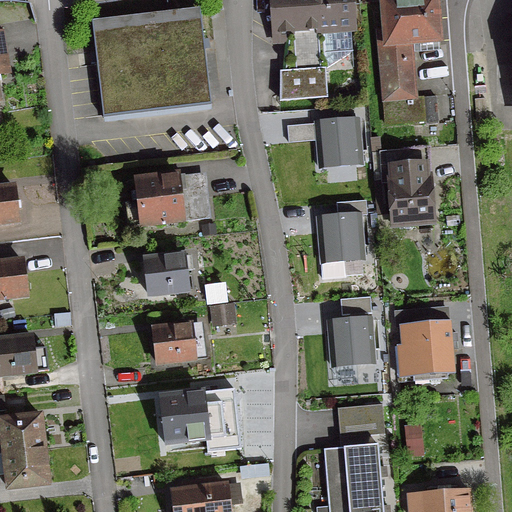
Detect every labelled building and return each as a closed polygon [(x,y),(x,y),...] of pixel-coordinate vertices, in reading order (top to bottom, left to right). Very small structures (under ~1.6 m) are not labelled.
[(352,29),(349,0),(270,0),(273,34),(290,33),(293,71),(278,72),(277,103),(325,100),(320,31),(352,29)] [(438,41),(434,0),(389,0),(380,1),(383,32),(375,33),(383,125),(422,122),(424,134),(437,133),(434,97),(414,99),(409,44),(438,41)] [(201,40),(199,20),(91,32),(101,118),(209,105),(201,40)] [(511,71),(511,69),(508,68),(505,67),(502,67),(499,69),(497,72),(496,75),(497,79),(498,82),(501,84),(504,84),(508,84),(511,82),(511,80),(511,71)] [(511,88),(509,86),(505,85),(502,86),(499,88),(497,91),(496,94),(497,97),(499,100),(502,102),(505,103),(508,102),(511,100),(511,99),(511,88)] [(362,162),(358,119),(318,122),(321,166),(362,162)] [(183,190),(182,176),(134,182),(137,202),(123,204),(126,228),(207,219),(204,188),(183,190)] [(387,181),(391,227),(431,224),(428,178),(387,181)] [(0,224),(16,222),(12,188),(0,189),(0,224)] [(364,258),(361,215),(320,218),(324,261),(364,258)] [(188,260),(181,261),(181,257),(143,261),(147,296),(185,291),(182,271),(189,270),(188,260)] [(0,298),(24,296),(20,262),(0,264),(0,298)] [(211,325),(232,323),(230,306),(210,308),(211,325)] [(373,362),(369,318),(330,322),(335,365),(373,362)] [(393,348),(396,378),(451,374),(449,343),(455,342),(455,335),(448,335),(447,323),(399,327),(401,347),(393,348)] [(189,326),(151,331),(155,364),(203,359),(200,330),(189,331),(189,326)] [(0,381),(0,376),(47,372),(44,349),(31,350),(30,337),(0,340),(0,391),(1,392),(0,381)] [(159,399),(164,444),(206,440),(202,409),(209,408),(208,396),(201,397),(201,395),(159,399)] [(365,407),(368,436),(383,435),(380,405),(365,407)] [(0,455),(42,451),(38,417),(0,421),(0,455)] [(381,511),(376,446),(322,450),(325,488),(332,487),(333,507),(314,509),(314,511),(381,511)] [(46,485),(42,451),(0,455),(0,471),(4,471),(6,489),(46,485)] [(227,511),(224,485),(169,492),(171,511),(227,511)] [(467,511),(465,492),(449,493),(448,487),(435,488),(436,494),(420,495),(420,496),(407,497),(407,511),(467,511)]
